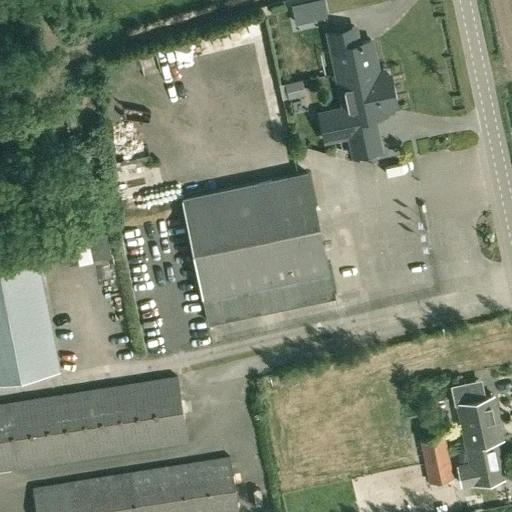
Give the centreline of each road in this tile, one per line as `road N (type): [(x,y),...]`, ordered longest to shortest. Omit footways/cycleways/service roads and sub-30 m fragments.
road 1 (unknown): [(511,293),(227,351)]
road 2 (unknown): [(227,351),(0,390)]
road 3 (unknown): [(0,485),(201,446),(215,432)]
road 4 (tertiary): [(511,219),(465,0)]
